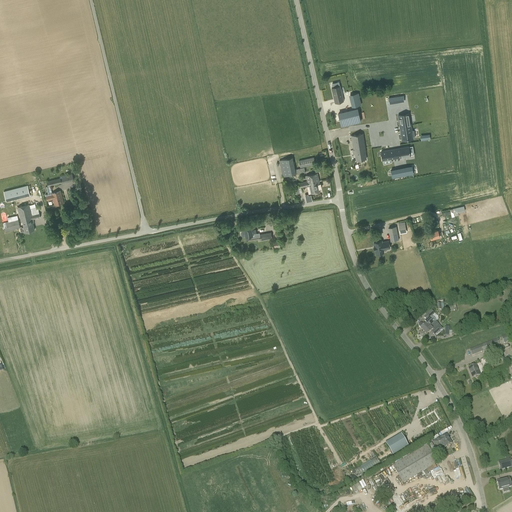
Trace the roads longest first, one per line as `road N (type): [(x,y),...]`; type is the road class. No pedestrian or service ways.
road 1 (unclassified): [(485,511),(457,419),(360,275),(340,200)]
road 2 (unclassified): [(145,230),(86,0)]
road 3 (unclassified): [(340,200),(295,0)]
road 4 (unclassified): [(145,230),(340,200)]
road 5 (unclassified): [(0,260),(145,230)]
